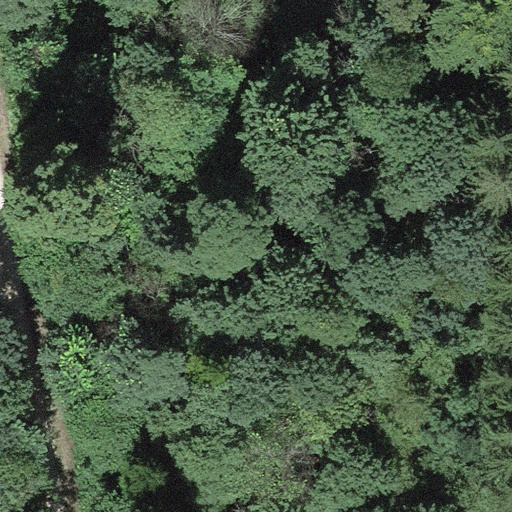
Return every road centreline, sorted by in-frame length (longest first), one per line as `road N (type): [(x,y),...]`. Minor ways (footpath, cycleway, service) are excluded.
road 1 (track): [(252,0),(275,249),(320,511)]
road 2 (track): [(0,246),(46,511)]
